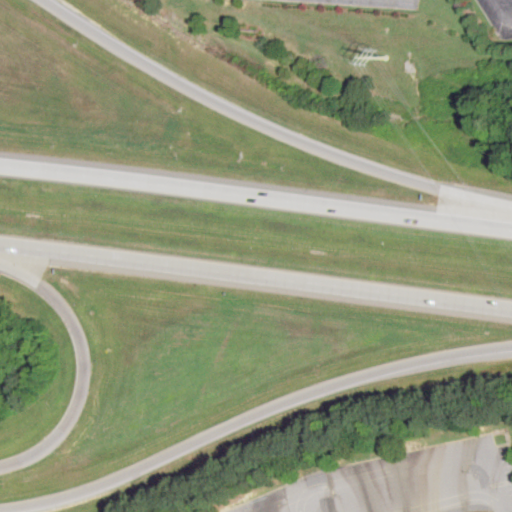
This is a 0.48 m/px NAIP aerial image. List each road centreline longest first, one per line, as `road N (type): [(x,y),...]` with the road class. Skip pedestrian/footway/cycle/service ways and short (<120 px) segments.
road 1 (motorway): [(0,508),(97,486),(281,403),(374,372),(511,344)]
road 2 (motorway): [(511,228),(0,163)]
road 3 (motorway): [(0,245),(511,307)]
road 4 (motorway): [(511,205),(396,177),(276,133),(45,0)]
road 5 (motorway): [(0,261),(60,301),(84,361),(78,403),(62,429),(38,451),(0,465)]
